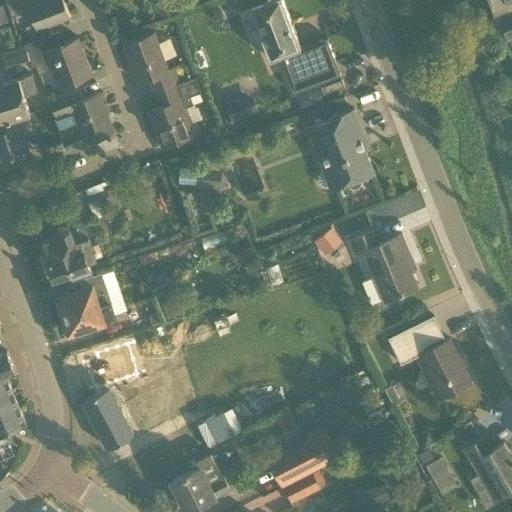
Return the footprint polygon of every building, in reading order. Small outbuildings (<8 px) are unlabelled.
[(37,29),(52,23),(70,16),(64,0),(6,0),(13,16),(30,10),(37,29)] [(154,0),(161,18),(177,13),(172,0),(154,0)] [(236,0),(241,10),(250,6),(270,59),(280,55),(294,92),(341,74),(327,37),(301,47),(295,32),(296,31),(293,23),(292,23),(282,0),(236,0)] [(511,0),(488,0),(498,25),(503,24),(508,37),(511,35),(511,0)] [(0,23),(8,21),(3,4),(0,5),(0,23)] [(168,69),(154,32),(124,43),(139,82),(150,78),(155,91),(180,82),(174,67),(168,69)] [(25,43),(26,46),(29,58),(32,66),(36,64),(50,59),(60,86),(92,73),(78,37),(57,45),(52,33),(25,43)] [(5,65),(29,58),(26,46),(2,53),(5,65)] [(37,91),(31,73),(19,76),(0,82),(0,110),(27,102),(24,95),(37,91)] [(196,77),(180,82),(155,91),(160,105),(149,109),(163,146),(193,135),(183,108),(193,104),(190,94),(201,91),(196,77)] [(83,98),(78,87),(49,98),(57,117),(74,111),(78,123),(85,140),(114,129),(99,92),(83,98)] [(235,99),(225,103),(232,121),(243,117),(235,99)] [(0,137),(23,130),(19,116),(30,113),(27,102),(0,110),(0,137)] [(350,110),(349,107),(348,108),(349,110),(306,126),(307,127),(329,186),(329,188),(347,182),(349,185),(353,187),(357,187),(360,185),(362,182),(362,179),(361,176),(374,172),(361,136),(364,135),(354,108),(350,110)] [(0,165),(31,156),(23,130),(0,137),(0,165)] [(48,155),(64,150),(63,147),(61,142),(45,147),(48,155)] [(175,183),(216,184),(217,167),(176,166),(175,183)] [(91,208),(111,201),(106,188),(86,196),(91,208)] [(71,230),(70,227),(60,231),(61,233),(44,239),(51,254),(47,257),(45,262),(49,274),(52,273),(54,277),(73,270),(73,273),(91,266),(88,258),(101,253),(98,243),(92,245),(88,235),(81,238),(77,227),(71,230)] [(331,227),(315,239),(325,253),(342,240),(331,227)] [(377,227),(348,239),(355,254),(364,250),(374,275),(384,297),(384,299),(418,285),(411,267),(410,268),(405,256),(411,253),(402,233),(383,241),(377,227)] [(69,333),(106,320),(116,317),(108,292),(121,288),(114,268),(69,284),(71,290),(56,295),(63,316),(61,321),(63,326),(68,329),(69,333)] [(436,344),(430,332),(407,343),(413,357),(419,354),(440,397),(471,382),(449,338),(436,344)] [(232,383),(273,374),(267,349),(226,358),(232,383)] [(6,374),(15,370),(7,350),(0,352),(0,374),(6,373),(6,374)] [(0,399),(14,393),(6,374),(6,373),(0,374),(0,399)] [(170,414),(155,385),(119,404),(109,386),(83,401),(107,448),(170,414)] [(0,442),(13,437),(10,429),(26,422),(14,393),(0,399),(0,442)] [(272,414),(282,432),(295,425),(286,407),(272,414)] [(488,430),(503,424),(496,407),(481,412),(488,430)] [(422,437),(420,446),(425,447),(428,445),(431,443),(433,444),(436,431),(424,428),(422,437)] [(486,435),(464,448),(472,460),(487,485),(481,488),(489,501),(511,487),(511,455),(504,441),(493,448),(486,435)] [(283,486),(311,471),(298,447),(287,453),(285,449),(268,458),(283,486)] [(187,510),(216,496),(230,488),(223,476),(211,453),(192,462),(195,467),(171,480),(187,510)] [(291,502),(320,486),(313,472),(312,471),(311,471),(283,486),(291,502)]
